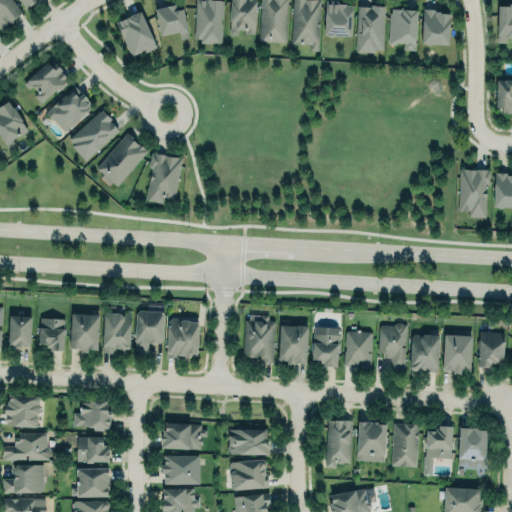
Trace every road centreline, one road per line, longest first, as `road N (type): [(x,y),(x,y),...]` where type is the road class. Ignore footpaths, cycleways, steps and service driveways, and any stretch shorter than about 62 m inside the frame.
road 1 (secondary): [(0,260),(511,291)]
road 2 (secondary): [(511,259),(0,229)]
road 3 (residential): [(0,375),(509,403)]
road 4 (residential): [(57,21),(114,81),(167,114)]
road 5 (residential): [(218,387),(229,244)]
road 6 (residential): [(467,0),(473,110),(482,134)]
road 7 (residential): [(136,511),(139,382)]
road 8 (residential): [(301,391),(301,511)]
